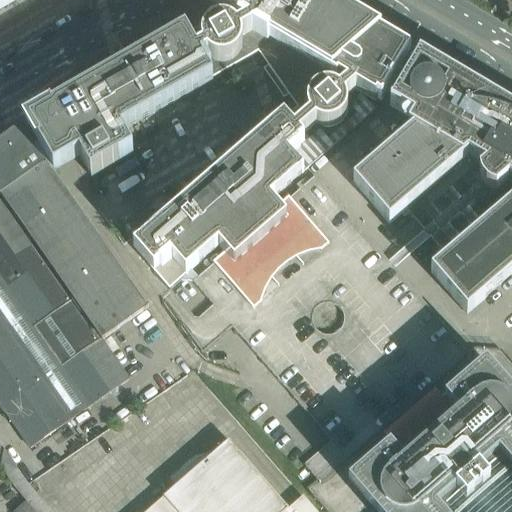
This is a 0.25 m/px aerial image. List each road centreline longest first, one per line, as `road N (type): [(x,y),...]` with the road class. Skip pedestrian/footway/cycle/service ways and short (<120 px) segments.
road 1 (tertiary): [(0,84),(160,0)]
road 2 (secondary): [(382,0),(511,76)]
